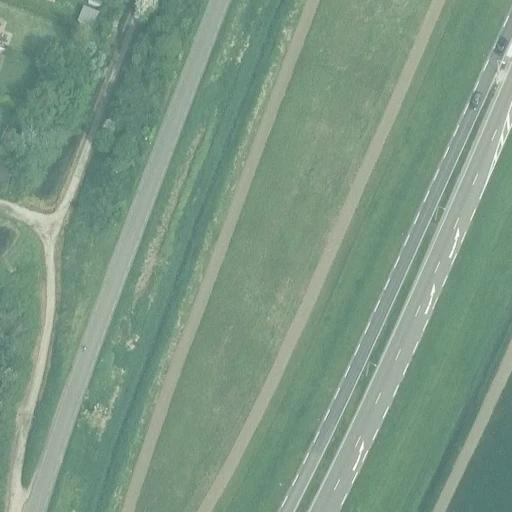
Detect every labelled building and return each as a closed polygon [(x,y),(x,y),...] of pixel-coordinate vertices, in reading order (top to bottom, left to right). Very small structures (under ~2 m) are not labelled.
[(87,0),(86,4),(99,9),(103,0),(87,0)] [(81,10),(76,23),(90,29),(95,16),(81,10)] [(40,75),(36,88),(47,91),(51,79),(40,75)] [(8,127),(3,137),(14,142),(19,132),(8,127)] [(0,170),(0,187),(6,190),(12,175),(0,170)]
